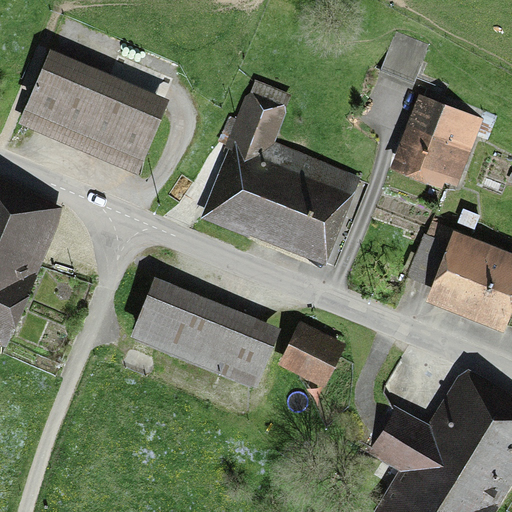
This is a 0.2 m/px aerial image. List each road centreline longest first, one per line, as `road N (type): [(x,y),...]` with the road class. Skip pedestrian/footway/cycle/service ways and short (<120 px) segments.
road 1 (unclassified): [(0,162),(511,372)]
road 2 (track): [(24,511),(135,218)]
